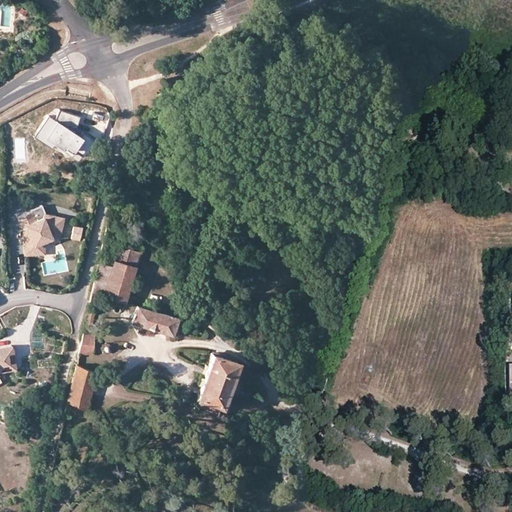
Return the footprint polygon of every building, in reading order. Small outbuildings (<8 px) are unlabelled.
[(280,30),(286,25),(281,19),(275,25),(280,30)] [(164,72),(172,81),(182,72),(173,63),(164,72)] [(45,112),(36,128),(38,129),(79,153),(81,155),(92,135),(81,129),(78,135),(73,132),(78,115),(58,107),(53,116),(45,112)] [(159,119),(148,119),(145,120),(145,124),(148,127),(159,127),(159,119)] [(79,153),(38,129),(33,136),(50,148),(51,146),(74,161),(79,153)] [(32,210),(18,216),(23,227),(25,253),(44,252),(43,238),(58,238),(63,217),(44,212),(44,215),(35,218),(32,210)] [(83,228),(73,226),(70,237),(81,240),(83,228)] [(111,262),(103,291),(127,298),(141,250),(117,243),(111,262)] [(93,288),(103,291),(111,262),(99,258),(93,288)] [(89,303),(84,326),(96,328),(96,325),(91,324),(93,319),(94,310),(92,309),(93,303),(89,303)] [(179,317),(139,305),(137,312),(128,309),(126,316),(135,319),(133,322),(144,325),(173,334),(179,317)] [(92,354),(95,333),(82,333),(81,338),(77,353),(92,354)] [(0,373),(19,370),(16,349),(14,346),(0,347),(0,373)] [(231,372),(236,373),(240,362),(235,359),(236,357),(212,350),(207,362),(204,362),(203,365),(206,366),(204,371),(194,404),(218,412),(226,390),(231,372)] [(76,360),(70,389),(65,409),(82,417),(84,407),(89,409),(97,369),(76,360)] [(230,391),(236,373),(231,372),(226,390),(230,391)]
